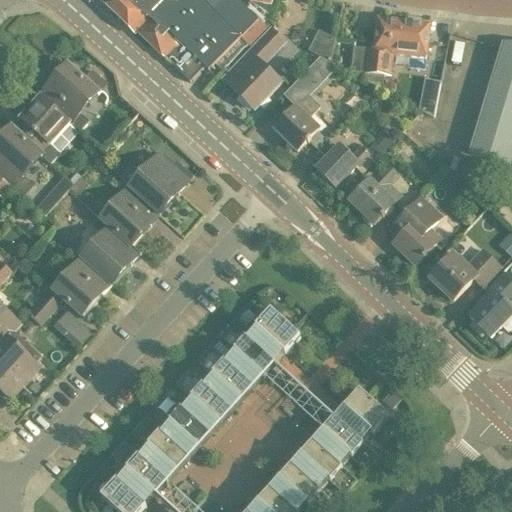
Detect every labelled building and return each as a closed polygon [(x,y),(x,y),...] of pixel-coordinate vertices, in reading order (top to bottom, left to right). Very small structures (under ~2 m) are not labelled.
[(101,0),(103,1),(101,3),(131,30),(133,28),(175,66),(175,65),(192,80),(193,81),(195,78),(208,64),(215,70),(216,68),(247,34),(246,34),(259,21),(247,9),(238,0),(101,0)] [(400,44),(402,23),(379,21),(375,53),(354,51),(352,75),(366,76),(367,65),(383,66),(384,56),(389,57),(391,43),(400,44)] [(367,65),(366,76),(391,79),(393,58),(426,61),(430,26),(402,23),(400,44),(391,43),(389,57),(384,56),(383,66),(367,65)] [(254,113),(281,86),(262,68),(285,44),(272,31),(223,82),(254,113)] [(329,63),(335,40),(319,31),(308,52),(329,63)] [(510,171),(511,164),(511,47),(503,47),(470,159),(510,171)] [(41,103),(70,129),(71,128),(78,135),(89,123),(82,117),(99,98),(97,96),(82,83),(70,71),(41,103)] [(82,83),(97,96),(108,85),(93,71),(86,79),(82,83)] [(440,84),(425,81),(419,111),(434,119),(440,84)] [(308,122),(320,110),(308,99),(297,111),(296,110),(274,132),(297,155),(319,132),(308,122)] [(42,161),(70,129),(41,103),(12,134),(42,161)] [(25,178),(42,161),(12,134),(0,147),(0,178),(23,200),(35,187),(25,178)] [(350,162),(338,150),(316,173),(335,191),(357,169),(359,171),(370,159),(361,151),(350,162)] [(127,190),(158,218),(187,186),(156,159),(147,169),(138,160),(120,180),(129,189),(127,190)] [(488,181),(491,168),(472,164),(469,176),(488,181)] [(403,199),(391,185),(396,180),(387,171),(372,186),(369,183),(348,204),(372,229),(393,208),(403,199)] [(130,249),(158,218),(127,190),(100,221),(130,249)] [(402,220),(391,232),(401,241),(394,248),(416,270),(437,248),(427,239),(431,235),(430,235),(442,222),(421,201),(402,220)] [(130,249),(100,221),(99,221),(107,228),(80,259),(111,288),(139,257),(130,249)] [(511,233),(500,246),(511,257),(511,233)] [(502,270),(482,252),(466,269),(453,256),(429,282),(453,305),(476,280),(485,288),(502,270)] [(30,280),(38,271),(25,259),(17,268),(30,280)] [(82,319),(111,288),(80,259),(52,292),(82,319)] [(0,284),(10,273),(0,264),(0,284)] [(511,302),(511,285),(504,277),(487,294),(491,297),(469,320),(490,340),(511,318),(511,314),(502,305),(509,299),(511,302)] [(41,329),(61,306),(48,295),(28,317),(41,329)] [(0,347),(7,340),(8,340),(19,328),(0,311),(0,347)] [(69,312),(58,324),(82,347),(93,335),(69,312)] [(246,342),(275,369),(299,344),(270,317),(246,342)] [(275,369),(246,342),(245,344),(231,331),(210,353),(253,393),(275,369)] [(39,369),(8,340),(7,340),(0,347),(0,391),(10,401),(39,369)] [(232,416),(253,393),(210,353),(188,377),(232,416)] [(210,439),(232,416),(188,377),(166,400),(210,439)] [(364,450),(366,448),(387,426),(358,399),(335,423),(364,450)] [(188,463),(210,439),(166,400),(144,423),(188,463)] [(166,486),(188,463),(144,423),(122,447),(166,486)] [(380,461),(366,448),(364,450),(335,423),(313,447),(356,487),(375,466),(380,461)] [(144,509),(166,486),(122,447),(98,472),(112,485),(115,483),(144,509)] [(334,510),(356,487),(313,447),(291,470),(334,510)] [(289,511),(332,511),(334,510),(291,470),(269,493),(289,511)] [(109,511),(141,511),(144,509),(115,483),(112,485),(97,501),(109,511)] [(289,511),(269,493),(251,511),(289,511)]
